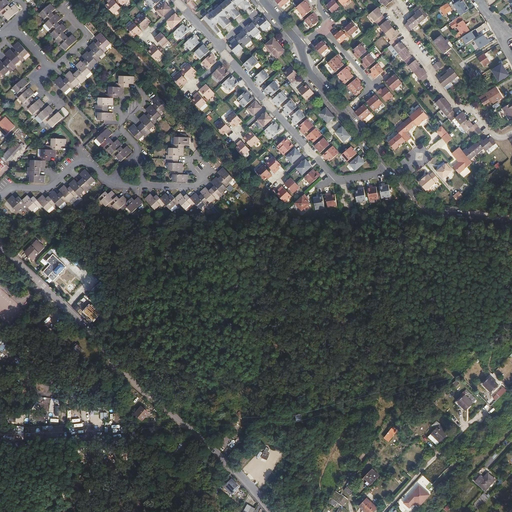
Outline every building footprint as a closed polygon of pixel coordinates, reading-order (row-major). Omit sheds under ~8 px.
[(3,0),(1,2),(0,0),(0,12),(10,4),(6,0),(3,0)] [(120,7),(113,0),(109,0),(107,2),(109,3),(106,6),(113,14),(120,7)] [(152,8),(160,1),(158,0),(147,0),(145,2),(152,8)] [(183,0),(185,0),(188,3),(187,4),(192,9),(194,7),(197,5),(192,0),(183,0)] [(237,6),(231,0),(226,0),(225,2),(238,17),(241,15),(238,12),(235,8),(237,6)] [(248,9),(240,0),(231,0),(237,6),(239,5),(242,8),(245,11),(248,9)] [(240,0),(248,9),(251,6),(248,3),(244,0),(240,0)] [(307,1),(306,0),(305,0),(296,8),(304,17),(312,11),(312,10),(311,9),(312,9),(307,4),(309,3),(307,1)] [(328,0),(330,3),(326,6),(332,13),(340,7),(334,0),(328,0)] [(460,0),(453,4),(460,16),(469,11),(462,0),(460,0)] [(225,2),(220,6),(227,15),(229,13),(232,17),(235,20),(238,17),(225,2)] [(162,18),(171,9),(165,3),(156,11),(162,18)] [(452,10),(447,3),(440,8),(442,11),(444,14),(452,10)] [(10,4),(0,12),(0,15),(1,17),(3,15),(8,20),(19,10),(14,5),(11,8),(8,5),(10,4)] [(42,21),(45,24),(54,16),(52,13),(55,10),(50,4),(39,14),(44,19),(42,21)] [(422,8),(419,4),(413,10),(416,14),(415,15),(413,17),(419,24),(426,18),(419,10),(422,8)] [(220,6),(215,11),(228,26),(230,24),(228,21),(225,17),(227,15),(220,6)] [(369,14),(377,24),(385,18),(380,12),(381,11),(380,10),(378,7),(369,14)] [(215,11),(209,15),(217,24),(219,22),(222,25),(225,29),(228,26),(215,11)] [(314,17),(316,16),(315,14),(314,12),(305,20),(311,28),(318,22),(314,17)] [(151,21),(144,13),(136,20),(145,30),(146,29),(148,27),(146,26),(151,21)] [(61,19),(56,14),(54,16),(45,24),(50,29),(48,31),(51,34),(60,25),(57,23),(61,19)] [(181,21),(175,14),(166,22),(172,29),(181,21)] [(209,15),(208,14),(203,18),(217,35),(220,32),(218,29),(215,26),(217,24),(209,15)] [(271,25),(263,16),(261,18),(260,16),(255,21),(263,31),(271,25)] [(463,29),(460,31),(463,35),(470,30),(460,16),(454,20),(457,25),(459,24),(463,29)] [(419,24),(413,17),(410,19),(408,21),(409,22),(404,26),(409,32),(419,24)] [(377,24),(385,34),(393,28),(390,24),(391,23),(390,21),(388,19),(387,20),(385,18),(377,24)] [(143,32),(134,22),(127,29),(134,37),(137,34),(139,35),(141,34),(143,32)] [(343,26),(350,35),(358,29),(352,22),(348,26),(346,24),(343,26)] [(60,25),(51,34),(56,39),(54,41),(57,44),(66,35),(63,33),(67,29),(62,24),(60,25)] [(261,32),(254,24),(247,30),(254,38),(261,32)] [(186,28),(183,25),(174,32),(180,39),(190,30),(187,27),(186,28)] [(483,47),(491,42),(487,36),(490,34),(484,25),(476,30),(477,31),(473,33),(477,38),(481,44),(483,47)] [(390,43),(391,45),(397,40),(395,37),(400,34),(399,32),(397,30),(395,31),(393,28),(385,34),(391,41),(390,43)] [(332,34),(340,43),(348,37),(341,29),(337,33),(335,31),(332,34)] [(111,43),(101,32),(95,38),(98,41),(96,44),(104,53),(107,50),(105,48),(111,43)] [(161,47),(168,40),(167,39),(161,32),(154,38),(156,40),(161,47)] [(252,40),(245,32),(238,37),(245,46),(252,40)] [(66,35),(57,44),(59,47),(64,52),(77,40),(72,35),(69,38),(66,35)] [(184,44),(191,51),(199,43),(195,39),(197,38),(194,35),(184,44)] [(441,36),(434,41),(444,54),(451,48),(441,36)] [(236,54),(243,48),(234,38),(230,42),(232,43),(229,46),(236,54)] [(272,52),(280,45),(274,38),(266,45),(272,52)] [(313,45),(321,54),(329,47),(323,40),(318,44),(317,42),(313,45)] [(391,45),(399,54),(406,48),(404,46),(402,43),(401,44),(397,40),(391,45)] [(14,53),(20,60),(22,62),(25,60),(23,58),(29,53),(18,42),(13,47),(16,51),(14,53)] [(96,44),(94,42),(89,47),(92,51),(89,53),(98,62),(100,60),(99,58),(104,53),(96,44)] [(358,59),(367,51),(361,43),(354,49),(358,54),(355,55),(358,59)] [(155,60),(162,53),(153,44),(149,48),(150,49),(147,52),(155,60)] [(201,59),(209,52),(203,45),(195,52),(201,59)] [(272,52),(277,58),(281,55),(285,51),(280,45),(272,52)] [(399,54),(406,63),(413,58),(409,54),(410,53),(409,51),(406,48),(399,54)] [(6,61),(14,70),(16,68),(15,66),(20,60),(14,53),(10,50),(5,55),(8,59),(6,61)] [(92,67),(98,62),(89,53),(88,51),(82,57),(85,60),(83,63),(91,72),(94,69),(92,67)] [(488,52),(478,58),(483,66),(493,60),(488,52)] [(367,69),(376,61),(370,53),(362,59),(366,64),(364,66),(367,69)] [(208,70),(216,63),(211,58),(213,57),(210,54),(201,62),(208,70)] [(339,59),(340,58),(339,56),(337,55),(328,63),(327,63),(335,73),(344,65),(339,59)] [(259,63),(253,56),(251,58),(245,64),(251,70),(259,63)] [(413,58),(406,63),(414,73),(420,67),(419,66),(420,65),(418,63),(416,60),(415,61),(413,58)] [(0,71),(4,76),(9,71),(11,73),(14,70),(6,61),(3,63),(0,60),(0,71)] [(86,77),(91,72),(83,63),(81,61),(75,66),(79,70),(76,72),(85,81),(87,79),(86,77)] [(181,70),(190,80),(191,78),(193,77),(192,76),(196,71),(189,63),(181,70)] [(375,79),(381,74),(385,70),(378,63),(370,69),(374,74),(372,75),(375,79)] [(223,65),(213,73),(217,78),(219,77),(221,80),(230,72),(223,65)] [(502,65),(493,71),(499,81),(508,75),(502,65)] [(347,66),(337,75),(346,84),(354,77),(349,71),(350,70),(349,68),(347,66)] [(284,73),(292,83),(295,80),(294,79),(299,75),(291,67),(284,73)] [(420,67),(414,73),(422,82),(426,78),(428,77),(426,74),(427,73),(424,70),(423,68),(422,69),(420,67)] [(445,75),(451,82),(458,77),(451,67),(447,70),(448,72),(446,73),(445,75)] [(263,70),(255,77),(257,80),(255,82),(259,86),(269,77),(263,70)] [(82,84),(85,81),(76,72),(73,75),(70,71),(65,76),(66,78),(75,87),(80,82),(82,84)] [(182,84),(183,86),(186,83),(188,82),(179,72),(172,79),(179,87),(182,84)] [(232,75),(222,84),(227,89),(228,88),(231,91),(239,83),(232,75)] [(385,81),(393,91),(403,83),(395,75),(390,80),(388,78),(386,80),(385,81)] [(439,81),(444,88),(451,82),(445,75),(442,77),(440,79),(441,80),(439,81)] [(124,87),(128,87),(129,84),(134,84),(134,76),(119,76),(119,83),(116,83),(116,87),(124,87)] [(72,90),(75,87),(66,78),(64,81),(60,77),(55,82),(67,95),(72,91),(72,90)] [(16,96),(18,98),(27,90),(25,87),(29,84),(23,78),(12,88),(18,94),(16,96)] [(359,82),(360,81),(359,80),(357,78),(347,86),(355,95),(363,88),(359,82)] [(269,93),(271,96),(280,89),(273,82),(264,91),(267,95),(269,93)] [(207,98),(213,92),(206,84),(200,90),(200,91),(207,98)] [(306,100),(314,93),(307,85),(302,89),(301,87),(298,90),(306,100)] [(116,87),(109,87),(108,94),(106,94),(106,98),(113,98),(118,98),(118,99),(119,95),(124,95),(124,87),(116,87)] [(382,91),(380,88),(377,91),(386,102),(394,95),(387,87),(382,91)] [(22,105),(24,108),(33,99),(31,97),(35,93),(29,88),(27,90),(18,98),(23,104),(22,105)] [(495,91),(494,88),(485,94),(484,92),(483,93),(484,95),(481,96),(485,104),(492,100),(494,102),(504,96),(499,88),(495,91)] [(239,102),(244,107),(253,99),(246,91),(238,99),(240,101),(239,102)] [(199,109),(206,102),(197,93),(196,94),(194,95),(193,96),(194,98),(191,100),(199,109)] [(272,100),(278,107),(286,100),(280,93),(272,100)] [(168,106),(158,95),(152,100),(156,104),(153,107),(162,116),(164,113),(163,111),(168,106)] [(370,100),(369,98),(365,101),(374,111),(383,103),(376,95),(370,100)] [(434,100),(441,110),(449,104),(446,100),(445,99),(443,99),(440,95),(434,100)] [(113,98),(106,98),(98,97),(98,105),(95,105),(95,108),(108,109),(108,106),(113,106),(113,98)] [(28,109),(33,114),(43,106),(44,104),(39,99),(36,102),(33,99),(24,108),(26,111),(28,109)] [(283,112),(287,116),(296,108),(290,100),(282,107),(284,110),(283,112)] [(253,116),(261,109),(255,102),(247,110),(253,116)] [(509,103),(502,108),(509,120),(511,117),(511,102),(510,104),(509,103)] [(449,104),(441,110),(449,119),(455,114),(452,109),(453,109),(451,107),(449,104)] [(38,116),(43,121),(52,113),(54,111),(49,105),(45,109),(43,106),(33,114),(36,117),(38,116)] [(162,116),(153,107),(151,105),(146,110),(149,114),(146,116),(155,125),(158,123),(156,121),(162,116)] [(354,111),(362,121),(371,113),(364,105),(358,110),(357,108),(354,111)] [(416,124),(417,126),(422,122),(428,117),(420,108),(419,107),(417,109),(417,111),(410,117),(416,124)] [(108,109),(95,108),(95,109),(95,113),(98,113),(97,120),(104,120),(113,120),(113,113),(108,113),(108,109)] [(335,117),(326,108),(320,114),(328,123),(335,117)] [(292,122),(295,125),(305,117),(299,110),(290,117),(294,121),(292,122)] [(226,120),(234,128),(236,126),(242,121),(233,111),(228,116),(229,117),(226,120)] [(52,113),(43,121),(45,124),(47,122),(52,128),(63,117),(58,112),(55,115),(52,113)] [(455,114),(449,119),(451,121),(455,118),(460,125),(467,120),(465,118),(466,117),(465,115),(462,112),(457,116),(455,114)] [(265,113),(257,121),(263,127),(271,120),(265,113)] [(149,131),(155,125),(146,116),(145,114),(139,120),(142,123),(140,126),(149,135),(151,133),(149,131)] [(15,127),(5,117),(3,119),(0,122),(0,129),(6,136),(15,127)] [(214,124),(217,126),(222,119),(220,117),(214,124)] [(416,124),(410,117),(396,130),(399,133),(405,141),(407,142),(412,137),(408,131),(416,124)] [(455,118),(451,121),(457,128),(460,125),(455,118)] [(313,126),(307,119),(299,126),(301,129),(303,130),(301,132),(304,135),(313,126)] [(467,120),(460,125),(466,132),(469,129),(471,132),(478,126),(475,124),(473,125),(471,123),(469,121),(468,122),(467,120)] [(226,133),(227,134),(232,130),(223,121),(216,127),(223,135),(226,133)] [(274,122),(265,130),(270,135),(273,138),(282,130),(274,122)] [(146,138),(149,135),(140,126),(137,128),(134,125),(128,129),(139,141),(144,136),(146,138)] [(350,136),(342,127),(336,133),(344,142),(350,136)] [(322,135),(315,128),(306,137),(309,140),(310,139),(311,140),(314,142),(322,135)] [(102,149),(111,140),(109,138),(112,134),(107,129),(106,130),(100,136),(96,139),(102,144),(100,146),(102,149)] [(447,133),(444,129),(438,134),(442,138),(447,133)] [(255,146),(260,141),(257,137),(251,131),(243,138),(251,147),(253,144),(255,146)] [(405,141),(399,133),(388,143),(395,150),(398,147),(401,144),(405,141)] [(447,133),(442,138),(447,143),(452,139),(447,133)] [(171,148),(184,148),(184,145),(189,145),(189,138),(174,137),(174,145),(171,144),(171,145),(171,148)] [(482,139),(479,142),(484,149),(486,151),(496,143),(491,137),(488,139),(487,138),(485,140),(484,141),(482,139)] [(29,147),(31,149),(39,140),(37,138),(29,147)] [(289,141),(286,138),(277,146),(280,149),(279,149),(284,155),(293,146),(290,143),(288,142),(289,141)] [(330,145),(323,138),(314,146),(320,153),(330,145)] [(48,149),(56,150),(61,150),(61,147),(66,147),(66,139),(51,139),(51,146),(48,146),(48,149)] [(121,147),(123,145),(118,140),(114,143),(111,140),(102,149),(105,152),(107,150),(111,155),(121,147)] [(243,157),(250,150),(241,140),(236,144),(238,146),(235,148),(243,157)] [(22,147),(16,141),(1,157),(4,160),(5,159),(8,162),(22,147)] [(474,145),(471,147),(477,155),(484,149),(479,142),(477,144),(476,143),(474,145)] [(123,150),(121,147),(111,155),(114,158),(116,156),(121,162),(132,152),(127,146),(123,150)] [(332,147),(322,155),(326,160),(328,158),(330,161),(338,153),(332,147)] [(351,147),(342,155),(347,161),(357,153),(351,147)] [(463,151),(459,147),(452,153),(459,162),(454,166),(460,173),(472,163),(470,160),(463,151)] [(465,149),(463,151),(470,160),(477,155),(471,147),(468,150),(466,148),(465,149)] [(184,156),(184,148),(171,148),(169,148),(169,155),(166,155),(166,159),(178,159),(178,156),(184,156)] [(295,148),(286,156),(292,163),(301,155),(295,148)] [(38,160),(45,161),(51,161),(51,157),(56,158),(56,150),(48,149),(41,149),(41,157),(38,157),(38,160)] [(359,156),(350,164),(355,170),(365,163),(359,156)] [(274,157),(266,164),(275,173),(277,171),(276,169),(278,167),(281,165),(274,157)] [(178,159),(166,159),(166,163),(168,163),(168,170),(170,170),(183,171),(183,163),(178,163),(178,159)] [(28,168),(27,171),(40,172),(40,168),(45,168),(45,161),(38,160),(30,160),(30,168),(28,168)] [(303,175),(312,167),(306,160),(296,168),(303,175)] [(446,164),(437,172),(443,179),(452,171),(446,164)] [(269,178),(272,175),(263,165),(257,172),(264,180),(266,177),(268,176),(269,178)] [(234,179),(224,168),(218,173),(221,177),(219,179),(227,188),(229,186),(228,184),(234,179)] [(80,181),(89,190),(92,187),(90,186),(95,180),(85,170),(80,175),(83,178),(80,181)] [(173,174),(172,181),(187,182),(188,175),(183,175),(183,171),(170,170),(170,174),(173,174)] [(315,172),(313,170),(304,177),(311,184),(320,175),(318,172),(316,174),(315,172)] [(30,175),(30,182),(45,183),(45,176),(40,175),(40,172),(27,171),(27,175),(30,175)] [(426,191),(439,180),(433,173),(429,175),(429,174),(426,177),(425,177),(422,180),(419,183),(426,191)] [(227,188),(219,179),(217,177),(211,183),(214,186),(212,189),(220,198),(223,195),(221,193),(227,188)] [(299,187),(291,178),(285,184),(293,193),(299,187)] [(70,186),(79,196),(84,191),(86,193),(89,190),(80,181),(77,183),(74,180),(69,185),(70,186)] [(385,184),(379,185),(381,198),(390,196),(388,185),(385,186),(385,184)] [(372,185),(367,187),(369,200),(378,198),(376,187),(373,188),(372,185)] [(59,190),(61,192),(69,202),(75,196),(76,198),(79,196),(70,186),(68,189),(64,186),(59,190)] [(291,196),(282,186),(279,189),(281,191),(279,192),(277,194),(284,202),(291,196)] [(359,190),(355,191),(357,202),(366,200),(364,187),(358,188),(359,190)] [(218,200),(220,198),(212,189),(209,191),(206,188),(200,192),(202,194),(211,204),(216,199),(218,200)] [(49,197),(58,206),(59,208),(65,202),(66,204),(69,202),(61,192),(58,195),(55,191),(49,197)] [(101,201),(106,206),(117,196),(112,191),(108,194),(106,191),(96,200),(99,203),(101,201)] [(459,191),(453,196),(458,202),(464,196),(459,191)] [(208,206),(211,204),(202,194),(199,197),(196,193),(190,198),(196,204),(201,209),(206,204),(208,206)] [(331,193),(325,194),(328,207),(337,205),(335,195),(331,195),(331,193)] [(165,204),(160,199),(157,195),(154,198),(151,194),(145,199),(155,210),(161,205),(162,207),(165,204)] [(180,204),(175,199),(172,195),(169,198),(166,194),(160,199),(165,204),(170,210),(176,205),(177,207),(180,204)] [(193,206),(196,204),(190,198),(187,194),(184,197),(181,194),(175,199),(180,204),(186,210),(191,205),(193,206)] [(304,194),(294,203),(302,211),(310,203),(307,201),(309,199),(304,194)] [(317,197),(313,198),(315,209),(325,208),(322,194),(317,195),(317,197)] [(38,200),(43,206),(48,212),(53,207),(55,209),(58,206),(49,197),(46,199),(43,195),(38,200)] [(22,200),(19,197),(16,200),(13,196),(7,201),(17,212),(23,207),(24,209),(25,209),(27,206),(22,200)] [(31,210),(33,212),(38,207),(40,209),(43,206),(38,200),(34,197),(31,199),(28,196),(22,200),(27,206),(31,210)] [(117,196),(106,206),(106,207),(108,205),(110,208),(112,206),(117,211),(123,206),(128,201),(123,196),(120,199),(117,196)] [(128,201),(123,206),(125,209),(127,208),(132,213),(143,203),(138,197),(134,201),(132,198),(128,201)] [(45,247),(37,240),(25,252),(33,260),(45,247)] [(62,268),(65,265),(62,262),(53,262),(47,268),(52,272),(53,271),(55,274),(62,268)] [(52,272),(47,268),(44,272),(48,276),(52,272)] [(73,273),(66,279),(65,277),(59,283),(69,293),(81,282),(73,273)] [(0,315),(5,310),(7,312),(12,305),(9,303),(13,298),(0,287),(0,315)] [(96,310),(91,306),(90,305),(84,312),(93,320),(99,313),(96,310)] [(7,343),(5,342),(2,345),(4,347),(0,352),(0,360),(3,362),(12,350),(6,345),(7,343)] [(77,356),(82,351),(83,350),(75,343),(69,348),(77,356)] [(23,357),(15,351),(13,353),(21,360),(23,357)] [(497,385),(490,377),(484,383),(483,381),(480,384),(489,393),(497,385)] [(500,396),(506,390),(503,387),(497,393),(500,396)] [(461,395),(463,397),(465,396),(473,403),(476,399),(466,390),(461,395)] [(112,404),(114,406),(115,407),(124,397),(121,394),(118,397),(112,404)] [(465,396),(463,397),(461,400),(459,398),(455,402),(464,412),(473,403),(465,396)] [(148,413),(141,407),(135,414),(142,420),(148,413)] [(440,424),(438,422),(434,427),(435,429),(428,437),(437,445),(440,442),(441,441),(448,434),(439,425),(440,424)] [(396,431),(392,428),(385,437),(389,440),(396,431)] [(451,436),(448,434),(441,441),(443,444),(451,436)] [(228,435),(224,440),(228,445),(233,440),(228,435)] [(185,441),(175,453),(179,457),(189,445),(185,441)] [(266,447),(262,458),(268,460),(272,450),(266,447)] [(436,468),(442,463),(438,459),(432,464),(436,468)] [(245,470),(251,475),(258,466),(253,461),(245,470)] [(442,474),(447,468),(442,463),(436,468),(442,474)] [(432,473),(436,468),(432,464),(428,469),(432,473)] [(438,478),(442,474),(436,468),(432,473),(434,474),(435,476),(438,478)] [(371,484),(379,475),(372,469),(364,477),(371,484)] [(487,472),(484,476),(491,482),(494,479),(487,472)] [(491,482),(484,476),(477,484),(485,490),(491,482)] [(237,485),(228,477),(227,478),(221,485),(230,493),(233,490),(237,485)] [(430,495),(419,485),(403,503),(409,509),(415,503),(419,507),(430,495)] [(347,487),(341,494),(347,499),(353,491),(347,487)] [(478,505),(479,507),(488,498),(483,493),(474,502),(478,505)] [(341,494),(336,501),(340,504),(341,505),(347,499),(341,494)] [(336,501),(330,497),(328,502),(338,509),(339,507),(340,504),(336,501)] [(372,511),(376,507),(367,498),(360,506),(365,511),(372,511)] [(251,511),(254,507),(247,503),(241,511),(239,511),(237,511),(251,511)]
